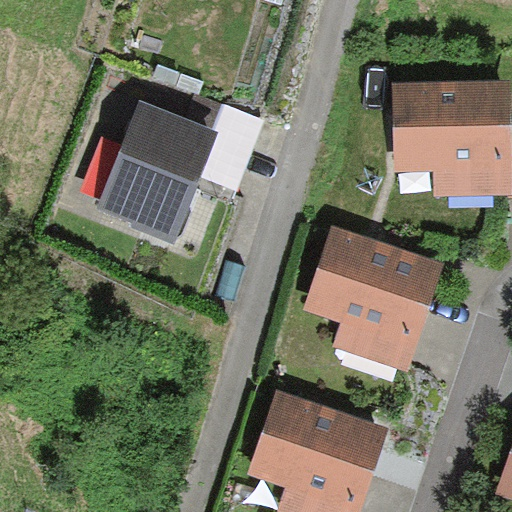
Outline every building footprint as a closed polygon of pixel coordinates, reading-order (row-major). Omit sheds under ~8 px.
[(148,104),(191,123),(203,98),(159,79),(148,104)] [(511,125),(511,81),(391,84),(394,173),(431,172),(432,198),(510,195),(510,201),(511,201),(511,125)] [(137,105),(93,212),(175,248),(219,136),(137,105)] [(332,230),(303,312),(339,324),(332,347),(404,371),(439,264),(332,230)] [(274,394),(248,471),(286,483),(276,511),(278,511),(357,511),(385,432),(274,394)] [(511,431),(492,497),(511,503),(511,431)]
